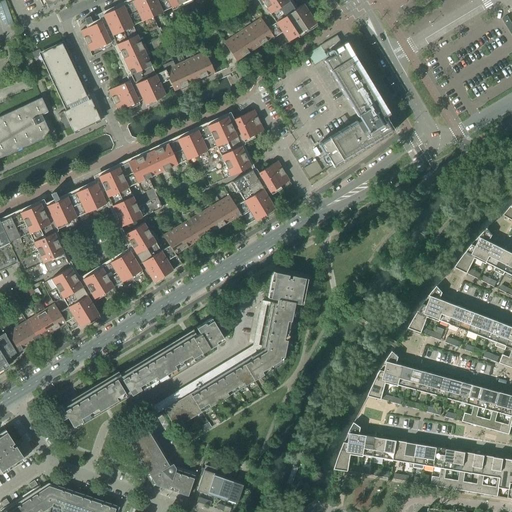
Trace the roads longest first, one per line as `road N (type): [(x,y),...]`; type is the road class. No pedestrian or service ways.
road 1 (tertiary): [(320,210),(10,397)]
road 2 (residential): [(320,210),(250,89),(127,150)]
road 3 (residential): [(88,475),(104,427),(234,349),(241,309),(256,300)]
road 4 (tertiary): [(431,133),(320,210)]
road 5 (tertiary): [(320,210),(424,156),(433,141)]
road 6 (residential): [(511,451),(385,429)]
